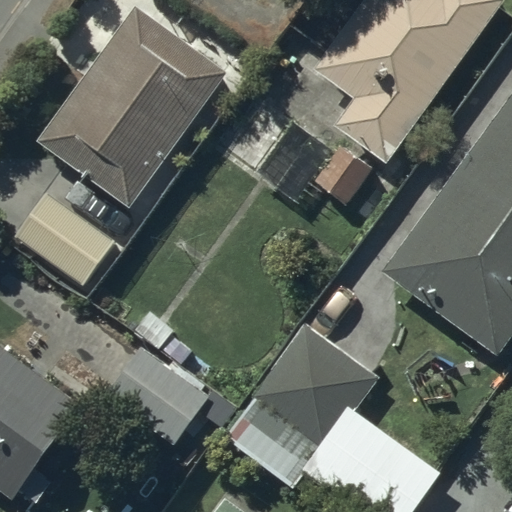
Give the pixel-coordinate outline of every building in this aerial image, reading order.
[(146,0),(130,0),(38,132),(131,200),(230,59),(146,0)] [(357,0),(316,57),(356,86),(335,115),(389,154),(500,0),(357,0)] [(511,330),(511,84),(384,261),(501,346),(511,330)] [(375,160),(335,134),(307,176),(346,202),(375,160)] [(49,181),(15,226),(85,274),(117,232),(49,181)] [(380,370),(306,314),(249,388),(256,393),(227,431),(293,481),(323,441),(325,442),(380,370)] [(0,477),(15,488),(22,479),(41,492),(56,470),(38,458),(87,389),(0,328),(0,477)] [(213,387),(144,337),(108,387),(177,437),(213,387)] [(262,511),(226,486),(207,511),(262,511)]
